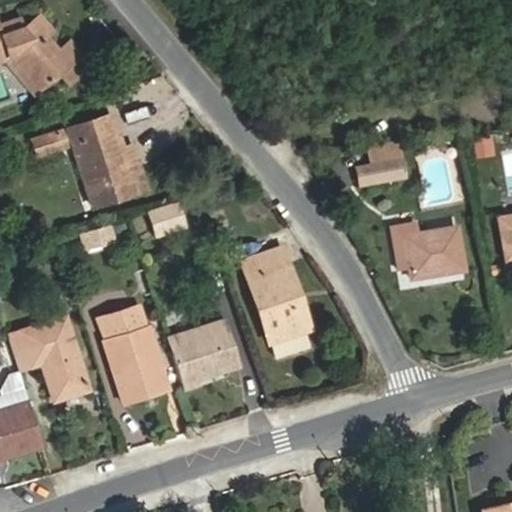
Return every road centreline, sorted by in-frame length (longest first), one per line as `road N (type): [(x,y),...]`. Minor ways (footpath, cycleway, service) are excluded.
road 1 (residential): [(426,398),(379,292),(130,0)]
road 2 (residential): [(426,398),(95,511)]
